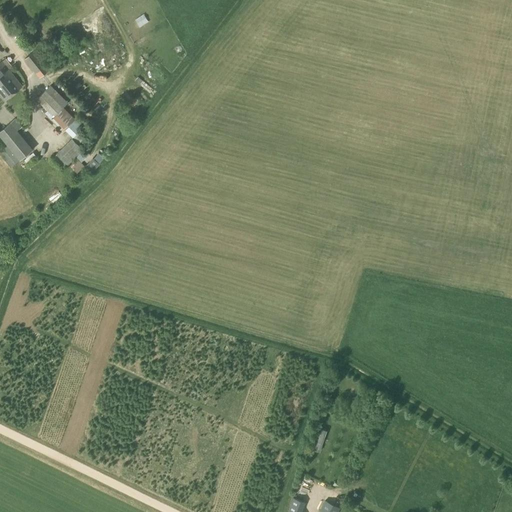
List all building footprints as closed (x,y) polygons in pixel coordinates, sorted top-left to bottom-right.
[(23,31),(28,28),(23,22),(19,25),(23,31)] [(39,78),(49,70),(34,51),(24,59),(39,78)] [(131,56),(124,58),(126,66),(133,63),(131,56)] [(6,58),(0,62),(0,95),(4,100),(13,93),(22,86),(8,69),(12,67),(6,58)] [(75,119),(63,107),(68,102),(50,85),(36,100),(53,117),(51,119),(58,126),(60,124),(65,130),(75,119)] [(0,136),(20,160),(33,149),(17,130),(22,126),(15,118),(0,130),(0,136)] [(72,137),(71,138),(78,145),(85,137),(78,131),(72,137)] [(28,161),(38,154),(36,150),(26,157),(28,161)] [(93,171),(104,157),(98,153),(93,158),(92,157),(86,165),(93,171)] [(77,173),(84,166),(77,158),(70,166),(77,173)] [(302,511),(306,503),(292,498),(287,511),(302,511)] [(338,511),(341,508),(324,500),(318,511),(338,511)]
